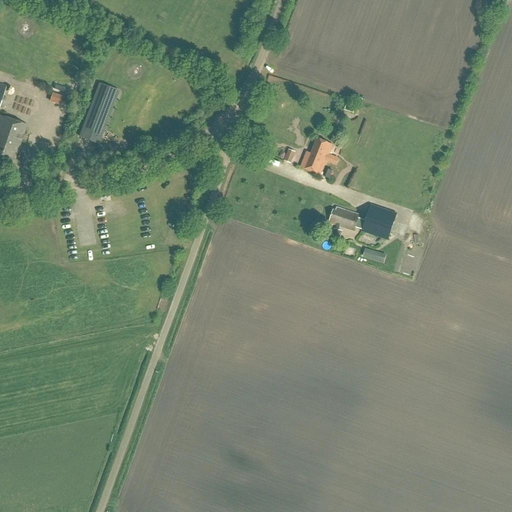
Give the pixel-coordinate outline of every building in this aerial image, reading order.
[(79,137),(98,144),(119,90),(99,83),(79,137)] [(0,84),(0,160),(9,164),(12,165),(15,157),(26,125),(0,116),(0,105),(6,87),(0,84)] [(50,105),(60,109),(63,100),(53,96),(50,105)] [(343,112),(352,115),(355,106),(346,103),(343,112)] [(300,169),(319,177),(325,163),(334,167),(338,158),(329,154),(332,148),(316,141),(310,157),(306,155),(300,169)] [(286,164),(292,166),(296,154),(290,152),(286,164)] [(361,232),(387,241),(396,214),(370,206),(365,221),(358,219),(359,216),(336,208),(335,211),(332,210),(328,223),(336,226),(332,236),(339,238),(342,228),(353,232),(355,228),(361,230),(361,232)] [(98,243),(122,241),(121,230),(116,231),(115,221),(87,223),(88,233),(97,233),(98,243)] [(393,238),(403,241),(406,224),(397,222),(393,238)] [(414,253),(417,243),(409,240),(406,250),(414,253)] [(414,256),(410,267),(415,269),(419,258),(414,256)] [(374,270),(384,271),(384,260),(374,260),(374,270)]
